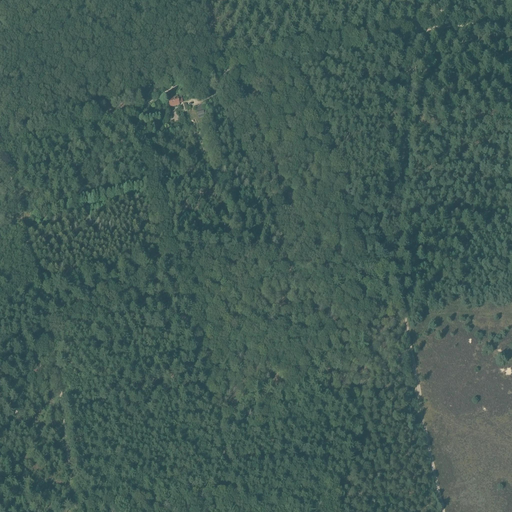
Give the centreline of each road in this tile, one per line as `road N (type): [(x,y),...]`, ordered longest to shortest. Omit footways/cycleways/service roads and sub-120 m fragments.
road 1 (track): [(0,131),(132,96),(183,68),(325,36)]
road 2 (track): [(395,266),(442,511)]
road 3 (track): [(1,140),(49,332)]
road 4 (track): [(73,511),(49,332)]
road 5 (track): [(0,444),(39,338),(49,332)]
